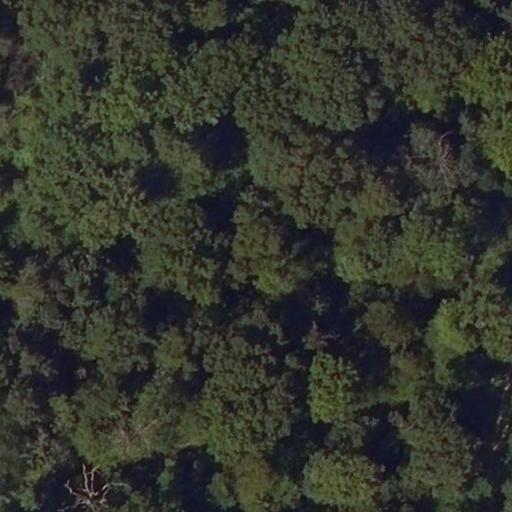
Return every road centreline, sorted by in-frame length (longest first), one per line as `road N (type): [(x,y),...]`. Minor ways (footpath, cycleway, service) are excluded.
road 1 (track): [(511,361),(0,457)]
road 2 (track): [(0,180),(179,0)]
